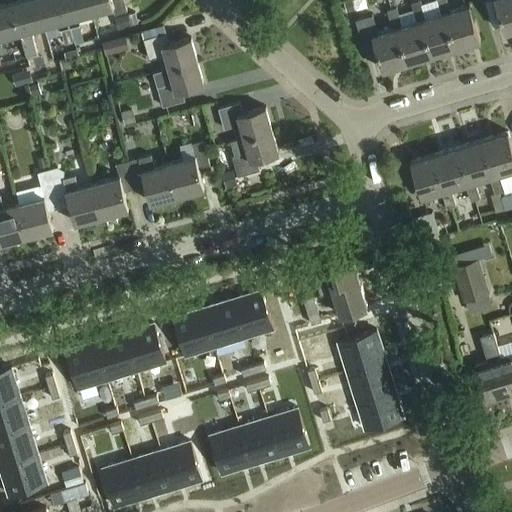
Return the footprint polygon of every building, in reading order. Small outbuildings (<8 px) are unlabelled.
[(37,0),(24,0),(12,3),(20,34),(26,57),(37,54),(31,31),(45,27),(37,0)] [(64,0),(37,0),(45,27),(58,24),(60,31),(62,30),(72,28),(64,0)] [(91,0),(64,0),(72,28),(80,25),(78,18),(95,14),(91,0)] [(91,0),(95,14),(113,9),(114,16),(127,13),(123,0),(91,0)] [(349,0),(344,2),(347,13),(356,10),(352,0),(349,0)] [(445,13),(456,49),(481,42),(470,6),(450,12),(446,0),(436,0),(441,15),(445,13)] [(511,0),(485,0),(486,3),(496,0),(506,34),(511,32),(511,0)] [(432,56),(456,49),(445,13),(441,15),(426,19),(421,2),(412,5),(417,22),(421,21),(432,56)] [(0,38),(20,34),(12,3),(0,6),(0,46),(1,46),(0,41),(0,38)] [(388,12),(393,29),(397,28),(408,64),(432,56),(421,21),(417,22),(402,26),(397,9),(388,12)] [(136,13),(115,18),(118,29),(139,24),(136,13)] [(384,71),(408,64),(397,28),(393,29),(378,34),(373,17),(356,22),(368,60),(379,56),(384,71)] [(80,25),(72,28),(75,42),(76,44),(84,41),(80,25)] [(160,59),(163,72),(198,63),(191,39),(169,45),(164,26),(142,32),(144,40),(149,61),(160,59)] [(72,28),(62,30),(65,44),(75,42),(72,28)] [(118,52),(114,39),(103,42),(106,55),(118,52)] [(77,49),(65,53),(67,59),(79,56),(77,49)] [(198,63),(163,72),(153,74),(157,87),(162,108),(185,102),(182,91),(204,86),(198,63)] [(30,71),(13,76),(16,86),(33,81),(30,71)] [(38,84),(28,87),(31,96),(41,93),(38,84)] [(237,141),(244,139),(272,132),(266,109),(244,115),(241,103),(219,109),(225,130),(234,128),(237,141)] [(133,109),(121,113),(125,125),(137,122),(133,109)] [(244,139),(237,141),(232,142),(236,156),(232,157),(238,178),(260,171),(257,161),(279,155),(272,132),(244,139)] [(495,177),(498,175),(511,171),(511,145),(508,133),(484,140),(495,177)] [(484,140),(459,148),(470,184),(474,183),(489,178),(495,196),(504,193),(498,175),(495,177),(484,140)] [(193,157),(169,164),(178,196),(204,189),(199,172),(211,168),(204,142),(190,145),(193,157)] [(459,148),(435,155),(446,191),(450,190),(465,185),(471,203),(480,200),(474,183),(470,184),(459,148)] [(446,191),(435,155),(411,163),(422,199),(441,193),(447,210),(455,208),(450,190),(446,191)] [(152,156),(127,162),(135,189),(146,186),(150,203),(178,196),(169,164),(155,168),(152,156)] [(38,159),(41,169),(48,167),(45,157),(38,159)] [(118,178),(93,184),(102,217),(128,210),(124,192),(135,189),(127,162),(115,165),(118,178)] [(234,170),(223,173),(226,189),(237,186),(234,170)] [(75,176),(63,179),(52,182),(60,209),(70,206),(75,224),(102,217),(93,184),(78,188),(75,176)] [(49,212),(60,209),(52,182),(40,185),(44,197),(18,204),(22,219),(27,237),(53,230),(49,212)] [(505,210),(511,208),(511,195),(501,199),(505,210)] [(22,219),(18,204),(4,208),(1,196),(0,196),(0,244),(27,237),(22,219)] [(425,242),(440,237),(433,214),(418,219),(425,242)] [(477,250),(453,257),(467,303),(470,312),(494,305),(491,295),(477,250)] [(321,297),(332,293),(361,285),(354,262),(314,274),(321,297)] [(298,278),(305,301),(314,298),(307,275),(298,278)] [(332,293),(339,316),(368,308),(361,285),(332,293)] [(262,290),(233,299),(244,337),(274,328),(262,290)] [(305,301),(312,324),(321,321),(314,298),(305,301)] [(233,299),(204,308),(215,346),(244,337),(233,299)] [(204,308),(174,317),(186,355),(215,346),(204,308)] [(136,329),(125,332),(137,370),(147,367),(151,366),(166,361),(154,323),(140,327),(136,329)] [(377,330),(339,341),(348,371),(386,359),(377,330)] [(125,332),(96,341),(108,379),(137,370),(125,332)] [(511,396),(511,393),(494,334),(483,337),(487,353),(485,353),(488,363),(476,367),(487,404),(511,396)] [(96,341),(67,350),(79,388),(80,387),(95,383),(108,379),(96,341)] [(511,355),(501,359),(511,393),(511,355)] [(386,359),(348,371),(356,397),(357,400),(395,388),(394,386),(386,359)] [(264,362),(253,366),(255,373),(266,370),(264,362)] [(253,366),(241,369),(244,377),(255,373),(253,366)] [(11,367),(0,370),(0,402),(20,396),(11,367)] [(315,368),(308,371),(311,382),(319,380),(315,368)] [(53,374),(45,376),(46,377),(49,387),(57,385),(53,374)] [(225,374),(213,378),(215,386),(227,382),(225,374)] [(269,378),(257,381),(260,389),(271,385),(269,378)] [(319,380),(311,382),(315,394),(322,391),(319,380)] [(257,381),(246,385),(248,392),(260,389),(257,381)] [(57,385),(49,387),(52,399),(57,397),(60,397),(57,385)] [(395,388),(357,400),(366,429),(404,417),(395,388)] [(229,390),(217,393),(220,401),(232,397),(229,390)] [(157,395),(145,399),(148,406),(159,403),(157,395)] [(20,396),(0,402),(0,434),(29,426),(20,396)] [(145,399),(134,402),(136,410),(148,406),(145,399)] [(117,407),(105,411),(108,419),(119,415),(117,407)] [(298,409),(268,418),(280,456),(309,447),(299,415),(298,409)] [(327,409),(320,411),(323,422),(331,420),(327,409)] [(162,411),(150,414),(152,422),(164,418),(162,411)] [(150,414),(139,418),(141,425),(152,422),(150,414)] [(268,418),(239,427),(251,465),(280,456),(268,418)] [(122,423),(110,426),(112,434),(124,430),(122,423)] [(29,426),(0,434),(0,464),(1,467),(38,455),(29,426)] [(239,427),(210,436),(222,474),(251,465),(239,427)] [(71,431),(63,433),(66,445),(74,443),(71,431)] [(190,442),(161,451),(173,489),(202,480),(190,442)] [(74,443),(66,445),(70,457),(78,454),(74,443)] [(161,451),(132,460),(144,498),(173,489),(161,451)] [(38,455),(1,467),(10,496),(47,484),(38,455)] [(132,460),(103,469),(105,474),(115,507),(144,498),(132,460)] [(79,497),(89,494),(86,483),(76,486),(54,493),(58,504),(68,501),(77,498),(79,497)] [(77,498),(68,501),(68,503),(71,511),(81,511),(80,509),(78,500),(77,498)]
